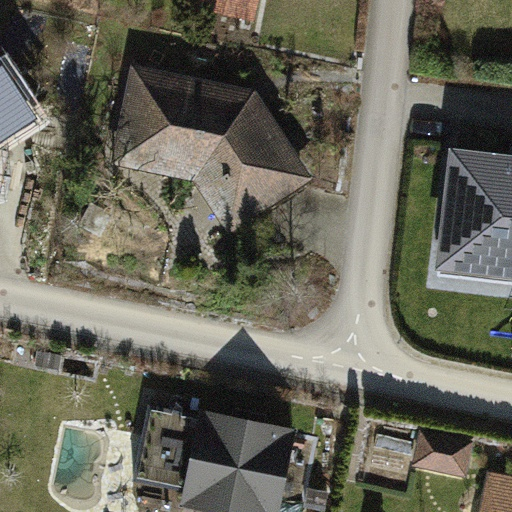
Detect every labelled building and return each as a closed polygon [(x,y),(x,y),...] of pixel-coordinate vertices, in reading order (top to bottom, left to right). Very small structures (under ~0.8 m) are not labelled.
[(259,0),(197,0),(196,10),(255,21),(259,0)] [(0,61),(0,157),(44,128),(0,61)] [(258,87),(133,61),(111,166),(197,185),(231,239),(318,184),(258,87)] [(511,159),(454,154),(441,288),(511,295),(511,159)] [(304,511),(318,442),(149,409),(133,487),(185,498),(183,509),(197,511),(304,511)] [(420,460),(470,470),(476,437),(426,427),(420,460)]
